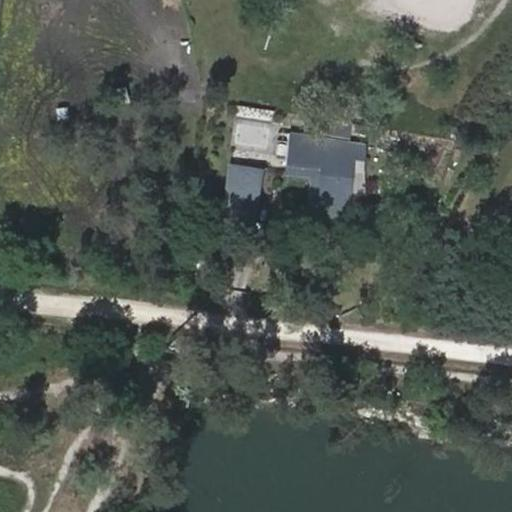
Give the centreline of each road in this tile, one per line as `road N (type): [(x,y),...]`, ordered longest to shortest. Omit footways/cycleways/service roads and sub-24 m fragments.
road 1 (track): [(153,320),(511,360)]
road 2 (track): [(0,304),(153,320)]
